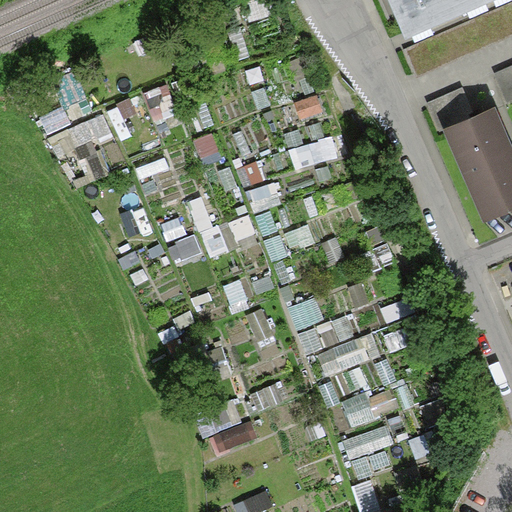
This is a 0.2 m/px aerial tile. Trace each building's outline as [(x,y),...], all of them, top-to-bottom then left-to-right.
[(459,0),(393,0),(405,25),(459,0)] [(438,25),(411,37),(440,102),(467,90),(438,25)] [(511,36),(496,44),(508,69),(511,67),(511,36)] [(511,146),(492,101),(443,123),(481,209),(511,195),(511,146)] [(174,219),(154,227),(161,245),(181,237),(174,219)] [(190,236),(165,245),(172,264),(196,255),(190,236)] [(220,406),(204,412),(210,429),(227,423),(220,406)] [(247,425),(207,438),(213,454),(252,441),(247,425)] [(391,426),(346,440),(353,459),(397,445),(391,426)] [(497,466),(481,445),(455,487),(440,511),(470,511),(477,501),(497,466)]
